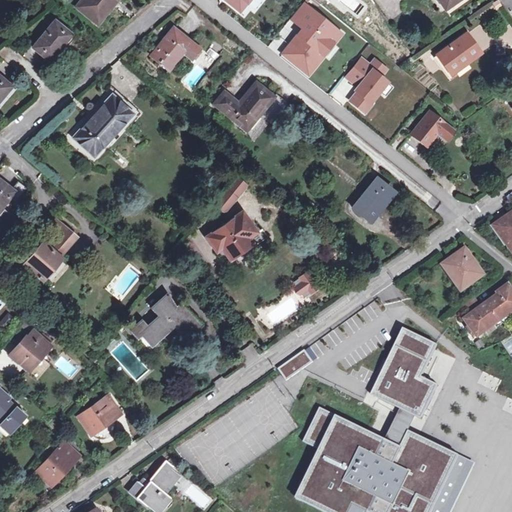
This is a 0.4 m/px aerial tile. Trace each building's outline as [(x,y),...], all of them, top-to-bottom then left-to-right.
[(83,0),(76,9),(97,26),(117,0),(83,0)] [(221,0),(222,0),(240,14),(249,0),(221,0)] [(303,4),(290,20),(301,28),(280,54),(306,75),(340,33),(303,4)] [(55,23),(33,49),(49,63),(72,37),(55,23)] [(175,56),(179,52),(190,60),(197,50),(172,30),(150,58),(167,72),(177,58),(175,56)] [(471,41),(445,60),(459,77),(484,59),(471,41)] [(206,53),(195,66),(205,74),(215,61),(206,53)] [(387,69),(373,58),(369,64),(361,57),(345,77),(357,87),(347,100),(364,113),(380,92),(384,95),(390,87),(387,84),(389,81),(382,75),(387,69)] [(0,79),(0,100),(11,88),(0,79)] [(237,104),(223,92),(213,104),(245,131),(272,98),(254,83),(237,104)] [(96,116),(91,122),(88,119),(71,138),(93,158),(131,114),(110,95),(93,114),(96,116)] [(448,142),(457,132),(430,110),(410,134),(426,147),(437,133),(448,142)] [(418,142),(412,146),(418,155),(424,151),(418,142)] [(248,186),(232,176),(213,204),(229,214),(248,186)] [(373,177),(350,207),(368,221),(392,191),(373,177)] [(0,180),(0,208),(9,198),(16,204),(23,196),(14,188),(12,191),(0,180)] [(19,183),(14,188),(23,196),(27,190),(19,183)] [(225,264),(263,238),(244,210),(206,238),(225,264)] [(511,210),(505,215),(507,219),(496,226),(511,249),(511,210)] [(0,238),(20,217),(14,212),(0,228),(0,238)] [(507,219),(505,215),(494,223),(496,226),(507,219)] [(59,257),(76,238),(56,221),(50,228),(60,237),(49,249),(42,243),(24,264),(42,280),(61,259),(59,257)] [(445,266),(455,280),(454,281),(461,290),(483,274),(465,249),(456,255),(457,257),(445,266)] [(322,293),(306,270),(291,280),(308,303),(322,293)] [(478,338),(511,312),(511,291),(508,286),(480,307),(463,319),(478,338)] [(149,309),(156,317),(157,317),(155,320),(149,327),(147,330),(146,333),(146,336),(148,338),(150,339),(152,340),(166,331),(167,329),(170,320),(168,315),(170,313),(176,319),(177,320),(179,319),(180,317),(179,314),(175,308),(166,294),(149,309)] [(461,316),(463,319),(480,307),(473,297),(463,304),(468,311),(461,316)] [(157,317),(156,317),(140,332),(152,345),(176,324),(190,336),(198,324),(179,305),(175,308),(179,314),(180,317),(179,319),(177,320),(176,319),(170,313),(168,315),(170,320),(167,329),(166,331),(152,340),(150,339),(148,338),(146,336),(146,333),(147,330),(149,327),(155,320),(157,317)] [(11,355),(28,370),(40,356),(50,344),(32,329),(11,355)] [(334,369),(368,345),(357,329),(323,353),(334,369)] [(382,400),(385,401),(421,419),(437,387),(421,378),(436,347),(403,330),(372,395),(379,399),(382,400)] [(40,356),(28,370),(37,376),(47,363),(40,356)] [(0,422),(2,424),(1,425),(12,435),(28,415),(9,400),(12,397),(0,388),(0,422)] [(109,396),(81,417),(94,434),(121,413),(109,396)] [(382,400),(379,399),(364,431),(367,432),(369,433),(385,401),(382,400)] [(367,432),(364,431),(320,409),(304,443),(320,451),(296,499),(323,511),(350,511),(353,507),(358,510),(362,511),(431,511),(458,457),(408,432),(400,448),(369,433),(367,432)] [(64,443),(36,472),(52,487),(80,459),(64,443)] [(152,511),(160,511),(169,502),(162,496),(176,479),(168,472),(170,470),(165,465),(148,485),(150,487),(149,488),(141,482),(136,487),(138,489),(130,499),(145,511),(147,508),(152,511)]
